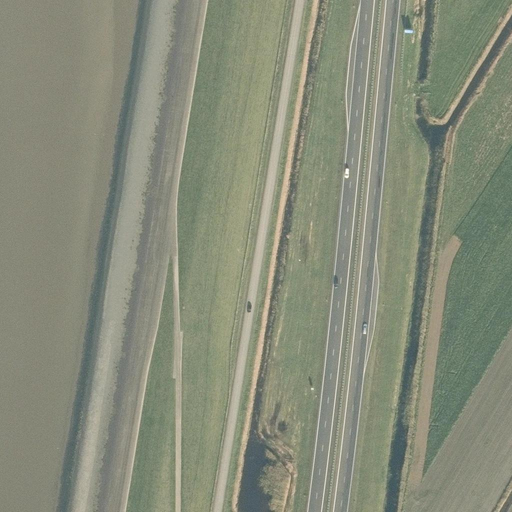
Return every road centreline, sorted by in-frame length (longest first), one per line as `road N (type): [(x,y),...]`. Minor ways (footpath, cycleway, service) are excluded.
road 1 (unclassified): [(213,511),(295,0)]
road 2 (trunk): [(337,511),(392,0)]
road 3 (trunk): [(365,0),(311,511)]
